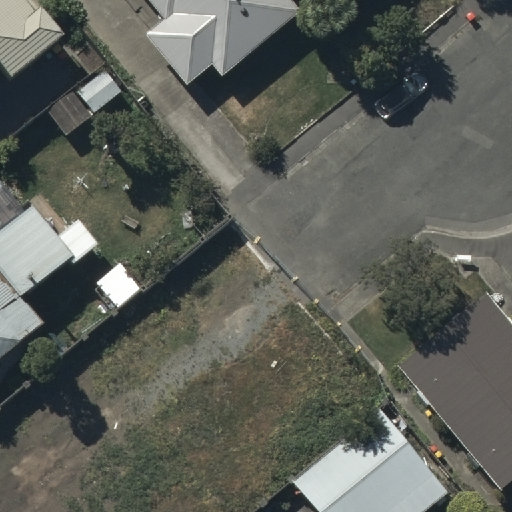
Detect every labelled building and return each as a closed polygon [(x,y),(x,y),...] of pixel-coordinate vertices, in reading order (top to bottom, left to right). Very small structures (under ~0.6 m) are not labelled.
[(0,0),(0,81),(12,96),(66,52),(22,0),(0,0)] [(283,0),(142,0),(166,28),(145,45),(188,96),(213,75),(223,86),(301,21),(283,0)] [(313,0),(323,12),(337,0),(313,0)] [(232,227),(199,253),(233,295),(266,269),(232,227)] [(0,372),(45,336),(0,281),(0,372)] [(511,332),(484,301),(397,373),(502,502),(511,493),(511,332)] [(129,413),(83,358),(0,426),(0,511),(125,511),(157,486),(110,428),(129,413)] [(292,490),(310,511),(433,511),(450,499),(382,417),(292,490)]
